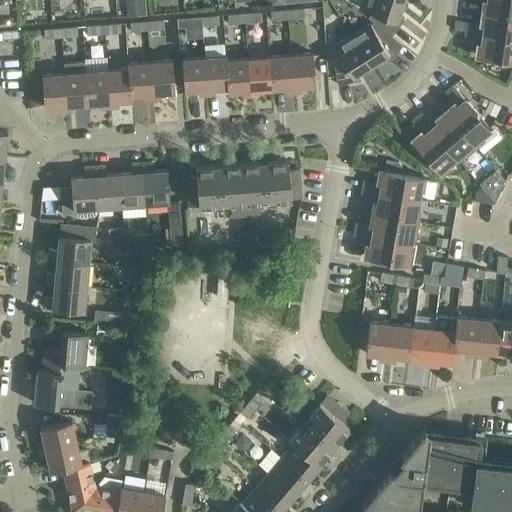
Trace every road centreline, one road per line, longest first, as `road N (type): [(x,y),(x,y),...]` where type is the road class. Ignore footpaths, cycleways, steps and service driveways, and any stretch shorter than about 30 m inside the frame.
road 1 (residential): [(31,511),(8,417),(29,192),(46,153),(74,142),(342,122)]
road 2 (residential): [(397,426),(332,369),(311,337),(342,122)]
road 3 (residential): [(342,122),(413,80),(431,54),(445,0)]
road 4 (residential): [(511,388),(438,400),(397,426)]
